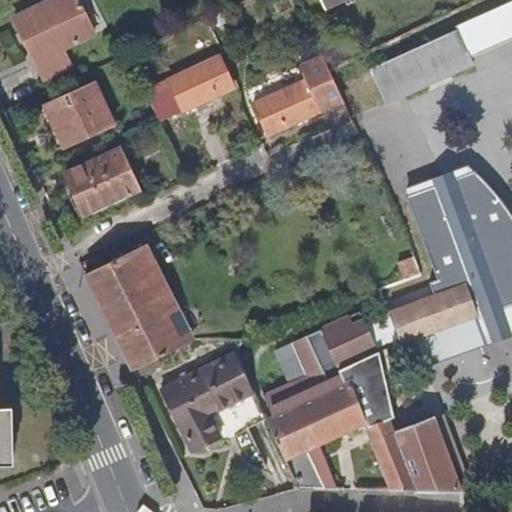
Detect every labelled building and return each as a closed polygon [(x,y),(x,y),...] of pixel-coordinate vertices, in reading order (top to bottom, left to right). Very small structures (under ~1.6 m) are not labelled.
[(63,52),(94,36),(76,0),(57,0),(14,21),(44,81),(71,68),(63,52)] [(320,0),(325,10),(346,0),(320,0)] [(511,0),(455,27),(457,31),(469,58),(511,38),(511,0)] [(385,105),(473,65),(469,58),(457,31),(370,71),(385,105)] [(144,49),(127,57),(136,76),(153,68),(144,49)] [(254,103),(268,135),(342,101),(329,71),(322,56),(299,67),(305,81),(254,103)] [(145,92),(159,120),(160,123),(234,89),(219,58),(145,92)] [(66,149),(115,126),(95,84),(47,107),(66,149)] [(84,217),(138,193),(118,151),(65,176),(84,217)] [(435,296),(465,284),(478,318),(488,346),(511,337),(511,306),(511,305),(511,304),(511,216),(502,201),(484,181),(468,165),(404,189),(439,281),(431,284),(435,296)] [(86,276),(134,371),(158,360),(194,342),(145,246),(86,276)] [(397,264),(402,280),(421,273),(415,259),(397,264)] [(478,318),(465,284),(435,296),(389,313),(402,346),(406,345),(472,320),(478,318)] [(293,346),(350,320),(348,316),(291,342),(293,346)] [(363,427),(391,493),(461,494),(432,418),(401,430),(395,432),(392,425),(389,419),(369,373),(330,389),(327,390),(318,368),(362,347),(352,325),(350,320),(293,346),(306,375),(315,396),(266,419),(295,483),(317,475),(307,452),(363,427)] [(362,320),(352,325),(362,347),(318,368),(327,390),(330,389),(321,370),(334,364),(337,372),(373,355),(378,353),(362,320)] [(483,348),(472,320),(406,345),(417,373),(483,348)] [(369,373),(377,369),(379,375),(389,373),(382,351),(378,353),(373,355),(337,372),(334,364),(321,370),(330,389),(369,373)] [(254,395),(235,354),(161,391),(192,454),(221,439),(210,417),(254,395)] [(134,371),(138,381),(162,369),(158,360),(134,371)] [(379,375),(377,369),(369,373),(389,419),(393,417),(379,375)] [(315,396),(306,375),(256,398),(266,419),(315,396)] [(461,494),(470,494),(473,494),(443,413),(432,418),(461,494)] [(295,483),(300,493),(324,493),(317,475),(295,483)]
